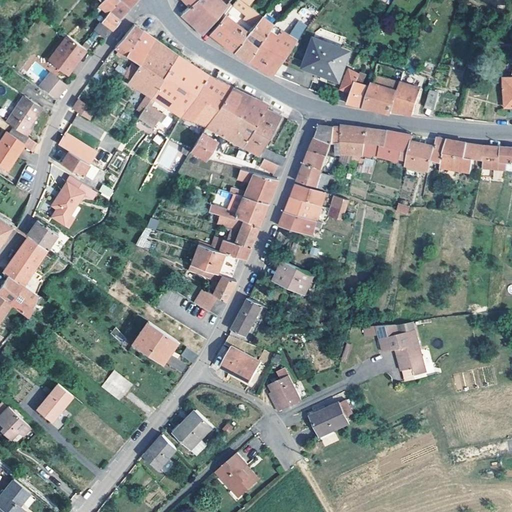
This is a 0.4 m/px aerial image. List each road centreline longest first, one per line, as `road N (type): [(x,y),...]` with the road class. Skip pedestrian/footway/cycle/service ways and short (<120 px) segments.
road 1 (residential): [(148,0),(59,113),(31,206),(0,256)]
road 2 (residential): [(313,107),(263,239),(198,373)]
road 3 (secondary): [(511,131),(313,107)]
road 4 (secondary): [(313,107),(194,45),(160,0)]
road 5 (residential): [(198,373),(81,511)]
road 6 (residential): [(198,373),(270,411),(299,458)]
road 7 (unknown): [(270,411),(394,354)]
